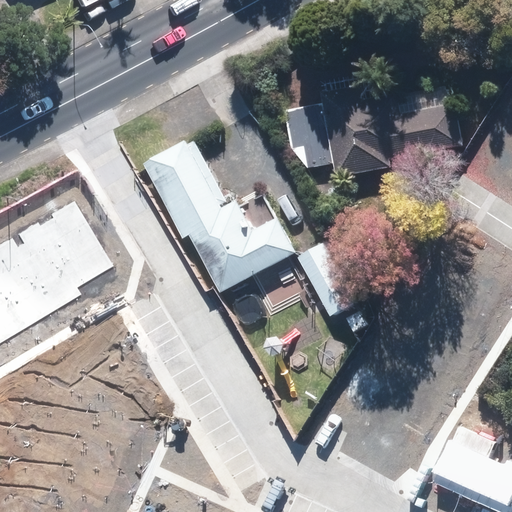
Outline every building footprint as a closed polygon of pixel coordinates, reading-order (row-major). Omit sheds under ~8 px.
[(399,77),(331,88),(332,98),(344,172),(397,164),(395,154),(470,143),(463,99),(404,108),(399,77)] [(342,159),(332,98),(289,105),(298,166),(342,159)] [(184,141),(142,163),(182,240),(188,237),(218,294),(300,252),(281,215),(254,229),(239,200),(228,206),(194,142),(186,146),(184,141)] [(0,334),(114,266),(74,200),(0,244),(0,334)] [(325,242),(297,257),(328,316),(356,302),(325,242)] [(486,379),(511,331),(511,317),(477,298),(444,356),(486,379)] [(172,351),(132,381),(222,495),(254,470),(245,458),(256,450),(233,421),(248,409),(219,373),(201,388),(172,351)] [(511,511),(511,454),(467,428),(426,497),(451,511),(511,511)] [(2,489),(9,479),(0,472),(0,511),(10,511),(19,500),(2,489)]
